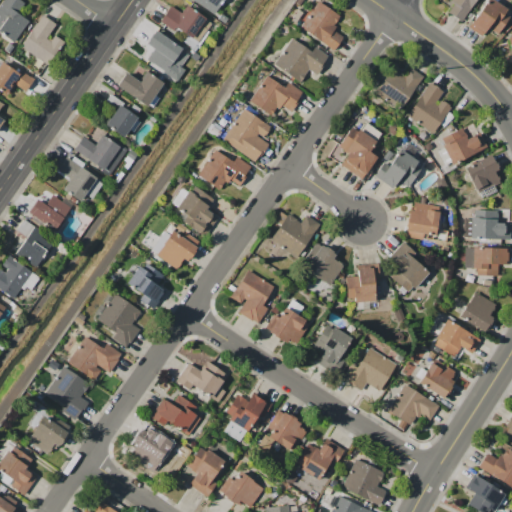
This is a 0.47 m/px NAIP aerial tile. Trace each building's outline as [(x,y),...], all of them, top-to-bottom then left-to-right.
[(0,33),(13,43),(28,22),(16,14),(23,4),(17,0),(1,0),(0,2),(0,33)] [(481,36),(485,29),(495,35),(509,11),(490,0),(484,0),(467,28),(481,36)] [(340,17),(316,2),(299,28),(333,51),(342,37),(331,30),(340,17)] [(159,20),(190,41),(205,18),(185,5),(180,13),(169,6),(159,20)] [(19,48),(47,66),(63,42),(50,34),(56,25),(40,15),(19,48)] [(175,83),(184,69),(180,67),(188,53),(152,31),(144,44),(152,49),(143,63),(175,83)] [(300,82),(306,70),(316,75),(327,56),(313,48),(311,51),(289,39),(273,67),(300,82)] [(0,62),(0,90),(7,94),(12,86),(25,92),(32,79),(0,62)] [(408,69),(404,74),(389,65),(374,91),(402,107),(420,76),(408,69)] [(124,73),(115,87),(146,107),(162,83),(145,72),(138,82),(124,73)] [(286,82),(282,87),(264,76),(247,102),(270,117),(278,105),(289,112),(301,93),(286,82)] [(432,134),(449,107),(437,100),(442,92),(427,82),(405,117),(432,134)] [(105,127),(124,137),(135,116),(116,105),(105,127)] [(221,141),(254,162),(266,144),(260,140),(269,126),(241,109),(221,141)] [(376,156),(368,151),(374,141),(350,127),(337,148),(346,153),(339,166),(361,180),(376,156)] [(438,139),(450,165),(485,149),(478,134),(466,139),(461,129),(438,139)] [(82,136),(72,150),(107,176),(124,152),(101,135),(93,145),(82,136)] [(406,188),(421,165),(398,149),(387,167),(382,163),(373,177),(391,189),(396,182),(406,188)] [(196,176),(219,191),(226,179),(237,186),(250,166),(235,157),(232,162),(212,150),(196,176)] [(463,168),(477,196),(500,185),(494,172),(497,170),(490,155),(463,168)] [(61,191),(80,202),(85,192),(92,196),(100,181),(63,159),(56,172),(68,179),(61,191)] [(181,222),(202,236),(215,216),(205,210),(212,199),(192,187),(188,193),(180,188),(170,205),(186,215),(181,222)] [(26,212),(52,232),(70,209),(51,195),(43,205),(36,199),(26,212)] [(434,235),(438,206),(413,202),(411,212),(408,211),(404,238),(421,240),(422,233),(434,235)] [(507,240),(508,211),(470,210),(469,239),(507,240)] [(295,259),(318,225),(304,215),(299,222),(286,214),(267,243),(283,253),(283,252),(295,259)] [(13,233),(23,241),(14,253),(33,268),(50,245),(39,237),(42,234),(23,220),(13,233)] [(163,229),(148,252),(175,270),(182,260),(186,263),(199,242),(184,233),(179,240),(163,229)] [(388,277),(406,294),(426,273),(411,258),(414,254),(402,242),(386,259),(396,268),(388,277)] [(333,253),(314,243),(299,269),(330,286),(341,265),(330,259),(333,253)] [(497,265),(506,265),(506,249),(472,248),(471,276),(496,277),(497,265)] [(31,272),(7,256),(0,266),(0,291),(12,299),(31,272)] [(162,275),(141,261),(125,285),(141,295),(137,300),(151,309),(163,291),(155,286),(162,275)] [(344,277),(345,302),(375,301),(374,266),(355,266),(355,277),(344,277)] [(272,287),(245,270),(229,298),(240,305),(236,312),(256,324),(266,309),(261,306),(272,287)] [(458,319),(482,332),(496,305),(471,292),(458,319)] [(140,312),(113,294),(95,321),(114,333),(110,338),(125,348),(138,329),(131,325),(140,312)] [(278,318),(271,314),(263,331),(286,342),(287,340),(296,344),(302,331),(298,329),(304,319),(283,308),(278,318)] [(479,341),(445,320),(430,344),(453,358),(459,348),(470,355),(479,341)] [(311,348),(320,353),(314,364),(332,374),(351,339),(324,324),(311,348)] [(120,354),(104,344),(101,349),(83,336),(65,363),(93,381),(100,370),(107,374),(120,354)] [(365,384),(378,392),(394,365),(367,348),(357,365),(352,362),(341,380),(360,392),(365,384)] [(418,386),(444,398),(451,381),(449,380),(454,371),(430,360),(418,386)] [(186,363),(174,382),(187,390),(190,386),(216,403),(224,392),(218,388),(226,376),(204,361),(198,371),(186,363)] [(88,384),(61,366),(43,393),(63,406),(59,412),(74,421),(86,402),(79,397),(88,384)] [(429,420),(437,406),(403,386),(387,412),(410,426),(417,413),(429,420)] [(236,395),(222,416),(239,427),(234,435),(226,430),(224,433),(239,442),(264,401),(251,393),(246,401),(236,395)] [(194,407),(176,395),(170,405),(160,399),(148,418),(163,427),(165,423),(187,436),(198,418),(190,413),(194,407)] [(511,409),(511,410),(499,435),(511,441),(511,409)] [(304,430),(297,426),(299,423),(279,411),(264,436),(291,452),(304,430)] [(68,427),(54,417),(51,422),(40,415),(24,440),(49,456),(68,427)] [(149,469),(163,445),(155,440),(159,433),(144,424),(125,455),(149,469)] [(318,480),(328,460),(335,463),(343,450),(323,439),(317,450),(305,443),(293,467),(318,480)] [(24,470),(31,460),(9,446),(0,460),(0,472),(2,474),(0,477),(0,481),(23,496),(35,477),(24,470)] [(223,462),(199,446),(185,467),(196,474),(188,485),(205,498),(215,484),(210,480),(223,462)] [(476,469),(511,488),(511,451),(502,446),(495,459),(485,453),(476,469)] [(382,473),(353,459),(340,489),(378,506),(384,491),(376,487),(382,473)] [(217,494),(250,509),(261,485),(236,474),(233,481),(225,477),(217,494)] [(466,505),(477,511),(490,511),(502,494),(472,475),(463,489),(473,495),(466,505)] [(0,511),(9,511),(16,501),(3,494),(0,498),(0,511)] [(371,511),(336,497),(329,511),(371,511)] [(82,511),(115,511),(99,502),(93,511),(86,511),(83,510),(82,511)]
